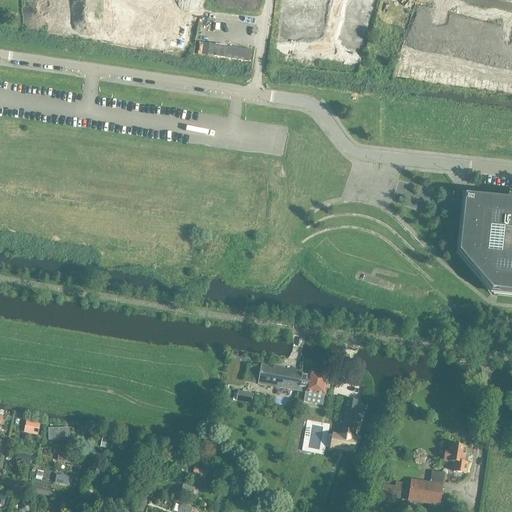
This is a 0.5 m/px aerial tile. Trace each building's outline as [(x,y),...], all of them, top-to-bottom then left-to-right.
[(250,61),(251,49),(200,41),(198,53),(250,61)] [(492,293),(493,294),(494,295),(511,296),(511,196),(462,191),(460,212),(456,253),(490,295),(491,294),(492,293)] [(323,406),(328,376),(326,376),(325,375),(325,374),(322,374),(320,375),(261,365),(258,384),(302,392),(301,402),(323,406)] [(251,404),(253,394),(238,391),(236,401),(251,404)] [(339,436),(353,438),(359,402),(345,399),(339,436)] [(26,421),(24,433),(26,433),(25,437),(34,438),(34,435),(38,436),(40,424),(26,421)] [(69,429),(64,429),(50,429),(50,433),(48,433),(48,439),(50,438),(50,441),(66,440),(69,437),(69,429)] [(111,450),(113,438),(102,436),(100,447),(111,450)] [(445,461),(464,464),(466,448),(450,445),(449,452),(446,451),(445,461)] [(66,454),(59,452),(57,461),(69,464),(71,455),(70,455),(71,453),(67,452),(66,454)] [(30,463),(31,457),(18,454),(16,460),(30,463)] [(126,473),(128,465),(113,460),(112,463),(117,464),(115,470),(126,473)] [(204,479),(207,470),(197,467),(194,474),(199,475),(199,477),(204,479)] [(432,472),(430,486),(411,483),(409,499),(441,503),(445,474),(432,472)] [(55,482),(65,484),(66,476),(62,475),(62,476),(57,475),(55,482)] [(395,486),(384,484),(382,495),(399,497),(401,487),(402,482),(396,481),(395,486)] [(190,496),(193,488),(183,485),(181,493),(190,496)] [(27,511),(30,506),(22,503),(19,510),(23,511),(27,511)]
